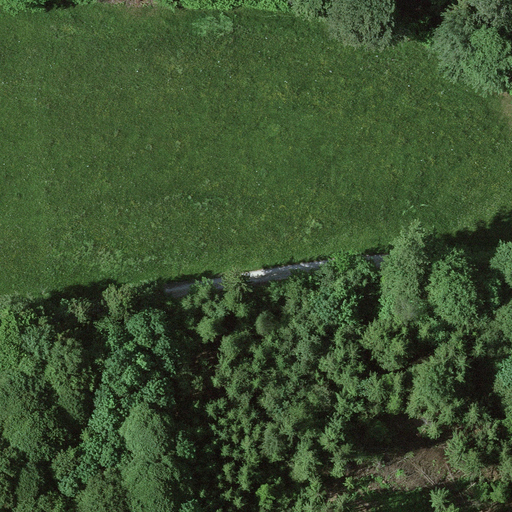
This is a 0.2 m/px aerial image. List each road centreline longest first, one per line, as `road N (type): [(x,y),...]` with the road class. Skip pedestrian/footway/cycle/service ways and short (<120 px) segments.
road 1 (track): [(511,262),(441,257),(298,267),(0,328)]
road 2 (track): [(367,0),(455,32),(511,74)]
